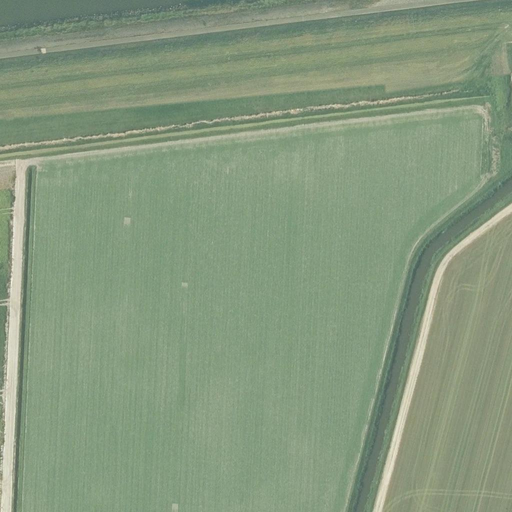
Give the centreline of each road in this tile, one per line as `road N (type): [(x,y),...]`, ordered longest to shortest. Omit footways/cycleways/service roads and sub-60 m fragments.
road 1 (unclassified): [(0,56),(457,0)]
road 2 (track): [(373,511),(435,278),(451,254),(511,208)]
